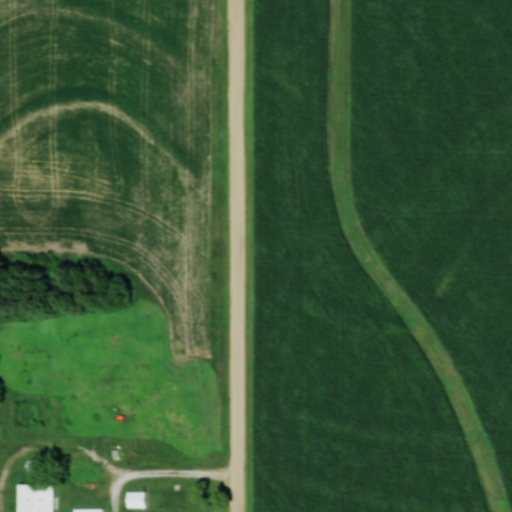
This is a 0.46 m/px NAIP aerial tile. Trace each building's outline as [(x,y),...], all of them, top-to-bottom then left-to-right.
[(192,417),(160,417),(159,457),(173,457),(173,436),(192,437),(192,417)] [(145,427),(124,427),(124,459),(145,459),(145,427)] [(98,466),(78,466),(78,483),(98,483),(98,466)] [(60,511),(60,484),(24,484),(24,511),(60,511)] [(150,490),(131,490),(131,507),(150,507),(150,490)]
